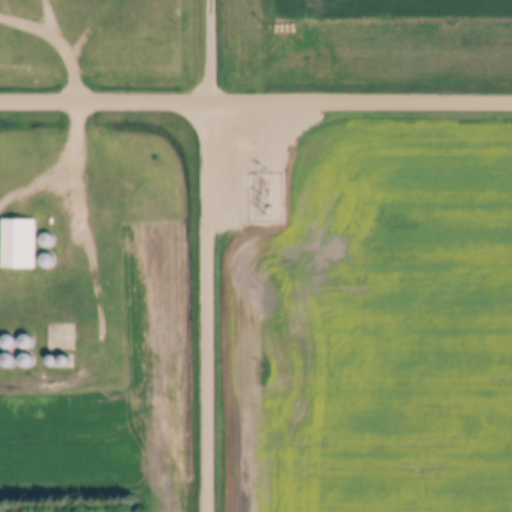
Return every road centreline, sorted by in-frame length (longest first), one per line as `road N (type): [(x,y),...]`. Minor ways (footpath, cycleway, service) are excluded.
road 1 (residential): [(511,100),(0,100)]
road 2 (residential): [(210,511),(210,100)]
